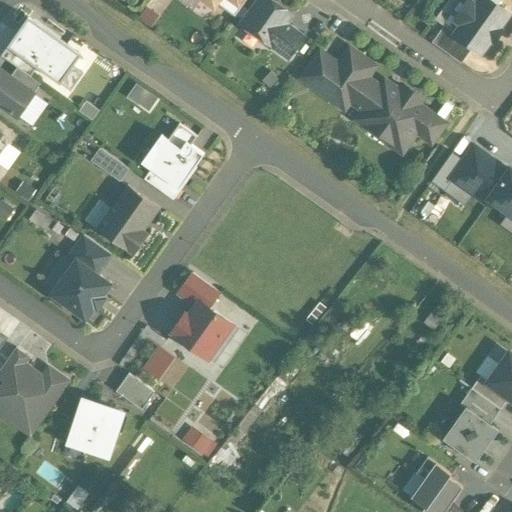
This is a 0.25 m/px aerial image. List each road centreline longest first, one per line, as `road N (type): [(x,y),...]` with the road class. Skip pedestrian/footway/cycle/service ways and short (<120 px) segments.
road 1 (residential): [(0,289),(76,344),(106,351),(124,338),(262,142)]
road 2 (residential): [(262,142),(511,315)]
road 3 (residential): [(61,0),(262,142)]
road 4 (residential): [(351,0),(499,106),(511,91)]
